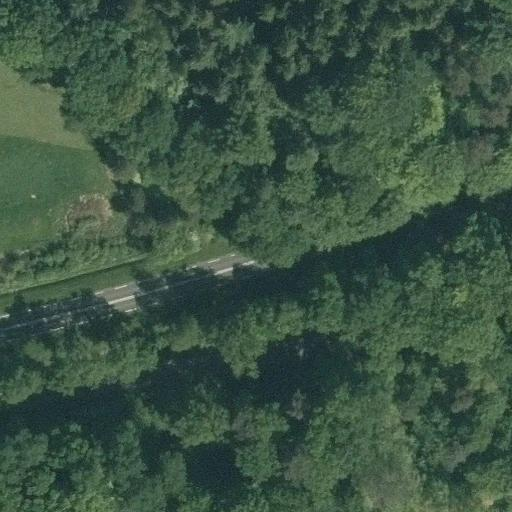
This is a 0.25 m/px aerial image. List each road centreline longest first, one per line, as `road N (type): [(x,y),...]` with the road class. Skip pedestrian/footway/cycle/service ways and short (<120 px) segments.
road 1 (secondary): [(0,329),(233,268),(511,169)]
road 2 (unclassified): [(0,398),(352,339),(511,297)]
